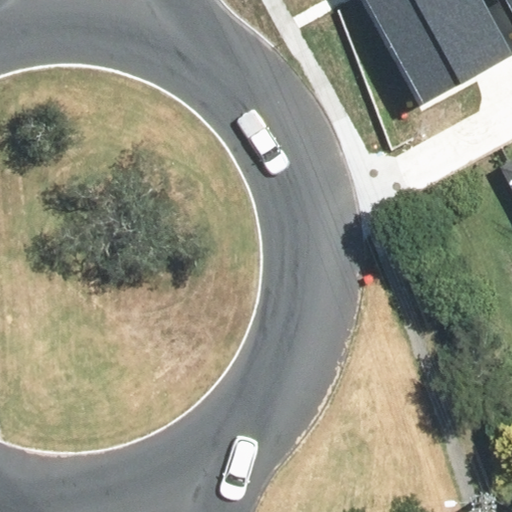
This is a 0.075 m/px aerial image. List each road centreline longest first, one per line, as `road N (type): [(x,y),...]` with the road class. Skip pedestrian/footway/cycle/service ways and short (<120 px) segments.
road 1 (secondary): [(178,30),(237,73),(281,132),(306,201),(308,274),(289,345),(250,406),(131,498)]
road 2 (secondary): [(3,12),(111,7),(178,30)]
road 3 (secondary): [(131,498),(0,479)]
